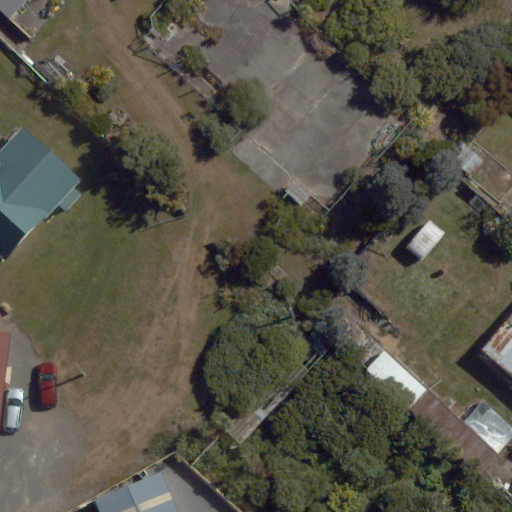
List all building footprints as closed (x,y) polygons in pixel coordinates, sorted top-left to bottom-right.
[(0,0),(0,33),(8,41),(46,0),(0,0)] [(0,156),(0,261),(14,274),(91,192),(28,133),(3,159),(0,156)] [(0,341),(0,437),(15,343),(0,341)] [(505,456),(414,371),(391,396),(482,481),(505,456)] [(511,374),(471,421),(511,456),(511,374)] [(180,511),(165,475),(93,505),(96,511),(180,511)]
